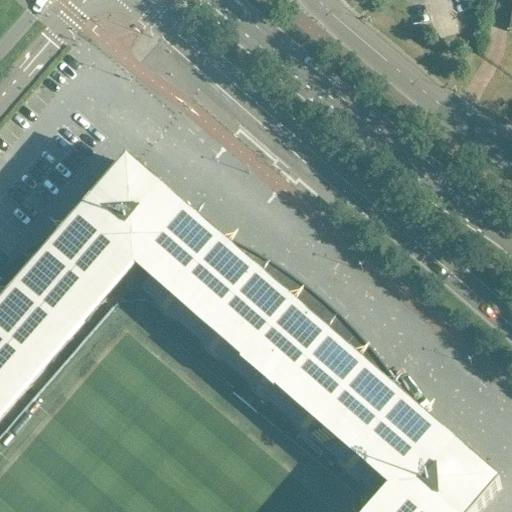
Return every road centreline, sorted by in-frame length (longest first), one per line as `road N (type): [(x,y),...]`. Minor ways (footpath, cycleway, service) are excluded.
road 1 (secondary): [(136,0),(511,327)]
road 2 (secondary): [(511,242),(224,0)]
road 3 (unclassified): [(511,158),(317,0)]
road 4 (unclassified): [(0,100),(85,0)]
